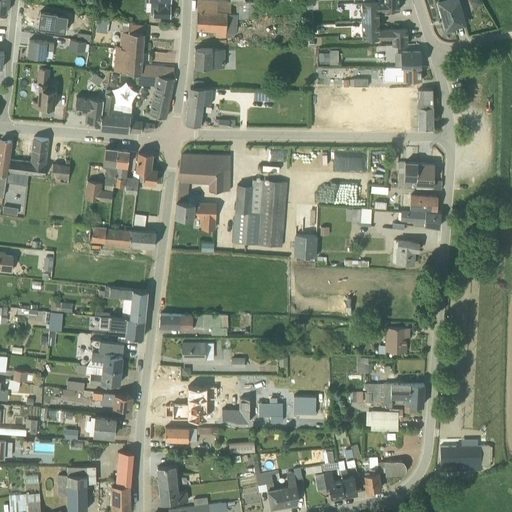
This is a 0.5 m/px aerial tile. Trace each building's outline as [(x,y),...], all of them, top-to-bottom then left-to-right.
[(7,7),(8,7),(9,0),(0,0),(0,11),(6,12),(7,7)] [(153,17),(170,18),(170,6),(165,6),(165,0),(145,0),(145,2),(150,3),(150,12),(152,12),(153,17)] [(214,0),(197,0),(196,29),(215,31),(215,37),(225,37),(225,31),(236,32),(237,18),(250,18),(250,1),(233,2),(233,4),(236,4),(236,13),(230,13),(230,1),(214,0)] [(399,5),(398,5),(397,0),(382,0),(383,1),(360,2),(361,38),(392,39),(392,45),(406,45),(406,35),(407,34),(407,32),(406,31),(406,29),(378,30),(378,11),(398,10),(398,8),(399,8),(399,5)] [(464,24),(458,0),(442,0),(438,2),(445,29),(446,29),(464,24)] [(250,1),(250,18),(261,18),(261,1),(250,1)] [(57,13),(40,10),(37,28),(66,32),(67,20),(56,19),(57,13)] [(97,19),(96,30),(108,32),(109,20),(97,19)] [(120,32),(119,46),(142,48),(144,34),(143,34),(143,25),(128,23),(128,26),(122,25),(121,32),(120,32)] [(316,25),(307,25),(308,36),(315,36),(314,32),(316,32),(316,25)] [(287,28),(270,28),(271,38),(288,37),(287,28)] [(77,33),(76,39),(89,41),(90,35),(77,33)] [(47,41),(29,39),(27,56),(45,58),(45,57),(52,58),(54,43),(47,42),(47,41)] [(84,51),(85,41),(69,39),(67,48),(84,51)] [(112,71),(138,74),(173,78),(175,68),(142,64),(142,48),(119,46),(115,45),(112,71)] [(224,49),(194,48),(194,67),(224,68),(224,49)] [(396,52),(395,66),(419,66),(419,50),(400,50),(400,51),(396,52)] [(337,57),(314,57),(314,70),(337,71),(337,57)] [(382,80),(421,80),(420,66),(382,67),(382,80)] [(49,68),(39,68),(36,92),(38,92),(38,101),(33,101),(33,106),(45,107),(45,109),(51,110),(51,108),(52,108),(54,89),(47,89),(49,68)] [(95,74),(90,80),(98,85),(102,79),(95,74)] [(165,117),(173,78),(138,74),(137,84),(154,86),(150,115),(165,117)] [(203,104),(210,105),(212,88),(190,87),(185,124),(199,125),(203,104)] [(431,89),(418,89),(416,107),(418,127),(432,127),(431,89)] [(254,92),(253,99),(271,100),(271,92),(254,92)] [(104,93),(103,99),(100,124),(100,129),(141,132),(154,129),(154,124),(143,122),(143,120),(130,118),(131,104),(120,102),(121,95),(104,93)] [(84,121),(100,124),(103,99),(76,95),(74,112),(85,114),(84,121)] [(228,120),(219,119),(219,127),(228,127),(228,126),(235,126),(235,120),(228,120)] [(406,130),(406,121),(374,120),(374,130),(406,130)] [(47,151),(48,139),(33,137),(31,149),(47,151)] [(0,176),(5,177),(6,175),(7,176),(10,141),(0,139),(0,176)] [(110,201),(113,185),(117,149),(105,147),(102,165),(105,166),(103,189),(101,189),(102,182),(86,180),(83,197),(110,201)] [(28,174),(50,177),(52,164),(46,163),(47,151),(31,149),(28,174)] [(128,150),(117,149),(113,185),(125,184),(124,192),(136,193),(137,181),(138,171),(135,170),(133,170),(133,176),(126,176),(128,150)] [(138,152),(135,170),(138,171),(137,181),(154,183),(156,170),(150,169),(152,154),(138,152)] [(208,190),(227,190),(229,155),(181,153),(177,180),(174,217),(193,218),(194,201),(187,201),(189,181),(208,183),(208,190)] [(9,158),(7,172),(28,174),(30,160),(9,158)] [(54,177),(54,181),(67,183),(69,160),(65,159),(65,164),(52,163),(50,177),(54,177)] [(391,180),(390,185),(415,187),(416,162),(404,161),(398,161),(397,173),(397,181),(391,180)] [(415,184),(432,185),(433,162),(416,162),(415,184)] [(6,175),(5,182),(26,185),(28,174),(7,172),(7,176),(6,175)] [(281,246),(286,181),(252,178),(251,184),(236,183),(232,242),(281,246)] [(437,195),(410,193),(409,208),(436,210),(437,195)] [(200,219),(200,228),(214,229),(215,202),(194,201),(193,218),(200,219)] [(358,224),(369,224),(371,208),(352,207),(351,208),(346,208),(345,220),(358,221),(358,223),(358,224)] [(414,224),(439,226),(440,211),(400,209),(399,220),(411,221),(411,222),(414,223),(414,224)] [(133,224),(144,226),(145,215),(135,214),(133,224)] [(154,247),(155,232),(130,228),(106,226),(89,224),(89,240),(104,242),(104,243),(154,247)] [(328,226),(320,226),(320,234),(328,234),(328,226)] [(316,235),(294,234),(293,255),(315,256),(316,235)] [(393,238),(392,260),(395,260),(395,261),(412,261),(413,248),(417,248),(418,240),(397,238),(397,239),(393,238)] [(201,250),(213,251),(213,243),(201,242),(201,250)] [(88,246),(72,244),(72,253),(87,254),(88,246)] [(5,252),(0,251),(0,269),(11,270),(13,254),(4,253),(5,252)] [(44,256),(43,269),(53,269),(54,256),(44,256)] [(322,256),(317,256),(317,264),(326,264),(326,256),(322,256)] [(228,288),(231,261),(214,259),(213,267),(204,266),(201,297),(221,299),(222,287),(228,288)] [(104,290),(99,290),(98,296),(123,298),(121,317),(144,320),(147,291),(104,286),(104,290)] [(51,302),(49,310),(71,313),(72,303),(55,301),(55,302),(51,302)] [(41,310),(17,307),(17,313),(24,314),(27,317),(40,319),(41,310)] [(124,336),(142,338),(144,320),(109,315),(109,316),(74,313),(74,325),(89,327),(89,325),(107,327),(108,326),(116,327),(116,329),(124,330),(124,336)] [(159,327),(180,328),(180,314),(160,313),(159,327)] [(180,314),(180,328),(190,328),(191,325),(202,325),(203,314),(180,314)] [(227,315),(203,314),(202,325),(203,328),(211,328),(211,334),(226,334),(226,326),(227,326),(227,315)] [(385,323),(384,348),(405,348),(405,334),(408,334),(408,324),(385,323)] [(49,330),(48,344),(54,345),(56,331),(49,330)] [(123,342),(90,339),(89,346),(92,347),(90,359),(86,366),(121,369),(123,356),(114,355),(114,352),(108,351),(108,349),(122,350),(123,342)] [(206,340),(181,340),(181,359),(206,359),(206,358),(213,358),(213,342),(206,342),(206,340)] [(371,369),(371,354),(356,353),(356,369),(371,369)] [(244,357),(231,357),(231,367),(244,367),(244,357)] [(78,366),(77,372),(90,373),(89,383),(100,385),(100,384),(111,385),(111,383),(120,384),(121,369),(86,366),(78,366)] [(182,374),(190,374),(189,366),(182,366),(182,374)] [(26,381),(27,371),(14,369),(12,379),(26,381)] [(19,381),(9,379),(7,387),(17,390),(19,381)] [(67,380),(66,388),(83,390),(84,382),(67,380)] [(404,380),(363,380),(362,385),(365,385),(366,388),(371,388),(371,397),(379,397),(385,398),(389,398),(389,395),(404,395),(404,380)] [(423,381),(404,380),(404,395),(404,402),(403,408),(415,409),(415,403),(421,403),(423,381)] [(356,400),(361,400),(361,387),(346,387),(346,398),(351,398),(352,398),(356,398),(356,400)] [(131,396),(93,391),(92,399),(100,400),(100,405),(112,406),(112,407),(130,409),(131,396)] [(173,408),(173,393),(151,392),(150,407),(173,408)] [(292,410),(316,411),(316,394),(292,395),(292,410)] [(370,421),(369,425),(397,426),(397,418),(401,418),(401,406),(388,405),(388,407),(370,407),(365,407),(365,421),(370,421)] [(269,413),(254,413),(254,423),(269,423),(269,413)] [(90,416),(89,433),(92,434),(92,435),(113,437),(115,417),(94,415),(94,417),(90,416)] [(30,433),(35,433),(36,420),(26,419),(25,427),(30,427),(30,433)] [(26,428),(0,426),(0,432),(25,434),(26,428)] [(218,433),(218,427),(196,427),(196,428),(188,428),(188,427),(165,426),(164,440),(187,441),(188,440),(196,440),(197,434),(218,433)] [(77,429),(65,428),(64,437),(77,439),(77,429)] [(254,437),(229,438),(229,449),(255,448),(254,437)] [(0,439),(0,457),(4,457),(4,455),(11,455),(11,442),(5,441),(5,440),(0,439)] [(350,442),(353,454),(359,453),(356,441),(350,442)] [(439,444),(439,468),(481,469),(481,465),(489,466),(489,459),(491,459),(491,445),(489,445),(489,443),(480,444),(480,442),(460,443),(460,441),(455,441),(455,444),(439,444)] [(352,453),(350,445),(343,447),(345,454),(352,453)] [(334,457),(332,447),(323,448),(324,458),(334,457)] [(118,451),(115,483),(129,484),(132,452),(118,451)] [(346,465),(355,463),(353,456),(345,458),(346,465)] [(384,474),(400,473),(402,473),(403,471),(405,469),(406,468),(406,466),(406,464),(405,462),(404,460),(402,458),(401,457),(399,457),(376,459),(377,463),(384,462),(384,469),(384,474)] [(337,458),(317,461),(318,468),(335,465),(336,472),(339,471),(337,458)] [(343,460),(338,461),(343,492),(356,490),(353,472),(347,473),(346,466),(344,466),(343,460)] [(363,479),(365,489),(373,487),(373,486),(382,484),(379,469),(384,469),(384,462),(377,463),(368,465),(368,470),(363,471),(364,479),(363,479)] [(280,483),(283,502),(296,500),(295,494),(297,494),(294,475),(301,474),(299,464),(292,465),(293,469),(285,470),(287,482),(280,483)] [(86,508),(85,465),(67,465),(66,465),(66,473),(66,494),(67,509),(86,508)] [(95,465),(85,465),(86,482),(95,482),(95,465)] [(175,465),(156,467),(158,484),(177,482),(175,465)] [(277,468),(255,471),(258,489),(266,487),(270,505),(283,502),(280,483),(273,485),(271,471),(278,470),(277,468)] [(331,468),(322,469),(322,470),(314,471),(316,487),(325,485),(325,486),(328,486),(330,494),(343,492),(340,475),(332,476),(331,468)] [(38,481),(37,473),(26,474),(27,482),(38,481)] [(57,494),(66,494),(66,473),(56,473),(56,493),(57,494)] [(177,482),(158,484),(160,500),(187,497),(186,488),(177,489),(177,482)] [(129,484),(111,484),(111,509),(129,509),(129,484)] [(40,511),(39,493),(8,494),(9,511),(40,511)] [(192,496),(193,503),(207,501),(206,494),(192,496)] [(201,511),(201,510),(208,509),(207,501),(167,506),(167,511),(160,511),(201,511)]
